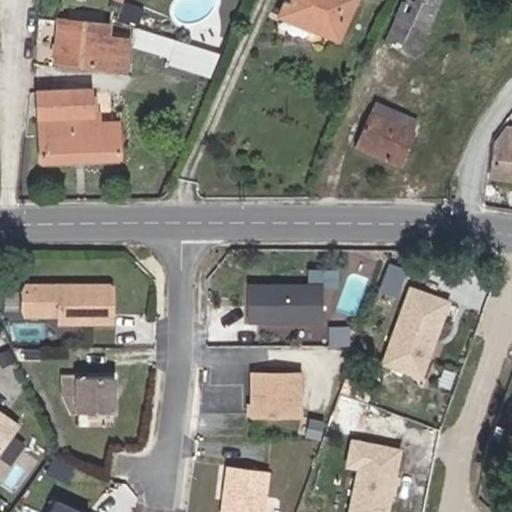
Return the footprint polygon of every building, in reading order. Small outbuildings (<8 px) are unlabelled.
[(286,0),(282,10),(315,24),(313,30),(340,40),(355,0),(286,0)] [(59,16),(58,20),(54,57),(121,65),(124,38),(104,35),(105,22),(59,16)] [(409,22),(397,16),(385,44),(399,50),(409,22)] [(409,22),(399,50),(415,57),(427,29),(409,22)] [(178,37),(171,60),(213,74),(221,51),(178,37)] [(89,88),(39,91),(41,160),(118,157),(116,123),(98,123),(97,113),(91,113),(89,88)] [(371,114),(414,132),(419,118),(378,99),(371,114)] [(414,132),(371,114),(356,147),(400,166),(414,132)] [(490,178),(511,179),(511,127),(502,127),(494,140),(490,178)] [(111,320),(110,282),(21,285),(18,291),(19,309),(22,315),(55,314),(65,314),(65,321),(111,320)] [(321,284),(247,283),(247,322),(274,322),(274,319),(284,319),(287,322),(320,323),(321,284)] [(449,299),(410,286),(385,363),(424,376),(449,299)] [(329,324),(329,343),(348,343),(348,324),(329,324)] [(250,371),(249,414),(297,415),(298,372),(250,371)] [(111,412),(111,377),(59,377),(59,393),(67,413),(111,412)] [(0,412),(0,442),(15,423),(0,412)] [(389,511),(402,450),(350,440),(344,470),(355,472),(347,511),(389,511)] [(223,511),(263,511),(269,470),(229,464),(223,511)] [(81,511),(55,500),(49,511),(81,511)]
